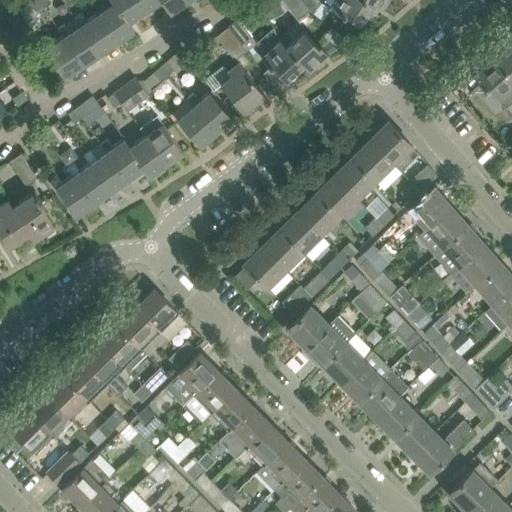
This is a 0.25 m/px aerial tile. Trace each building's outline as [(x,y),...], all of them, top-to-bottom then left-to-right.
[(26,19),(44,7),(38,0),(33,0),(19,10),(26,19)] [(111,0),(113,2),(114,1),(128,22),(145,10),(137,0),(111,0)] [(137,0),(145,10),(160,0),(137,0)] [(162,0),(171,12),(187,0),(162,0)] [(269,0),(262,4),(271,19),(285,12),(278,0),(269,0)] [(309,9),(313,12),(309,9),(301,0),(283,0),(298,18),(309,9)] [(301,0),(309,9),(313,12),(321,2),(319,0),(301,0)] [(376,12),(380,6),(373,2),(370,0),(333,0),(330,6),(344,15),(345,13),(360,22),(368,10),(373,13),(376,12)] [(97,13),(116,42),(134,30),(128,22),(114,1),(113,2),(97,13)] [(80,24),(100,53),(116,42),(97,13),(86,20),(81,12),(74,16),(80,24)] [(227,27),(246,50),(257,42),(238,18),(227,27)] [(63,36),(83,65),(100,53),(80,24),(69,31),(64,23),(58,27),(63,36)] [(235,59),(246,50),(227,27),(216,35),(235,59)] [(304,63),(303,63),(309,70),(328,53),(322,46),(319,43),(317,45),(303,29),(294,38),(288,31),(279,39),(294,55),(296,54),(304,63)] [(65,77),(83,65),(63,36),(52,43),(46,35),(40,39),(65,77)] [(285,79),(303,63),(304,63),(296,54),(294,55),(279,39),(261,55),(270,66),(272,64),(285,79)] [(329,40),(322,46),(328,53),(330,55),(338,50),(329,40)] [(511,41),(494,58),(511,77),(511,41)] [(196,48),(186,56),(194,66),(200,61),(200,53),(196,48)] [(511,101),(511,77),(494,58),(475,75),(495,98),(496,98),(504,108),(511,101)] [(162,82),(175,71),(166,61),(153,72),(162,82)] [(221,83),(230,94),(242,110),(264,93),(239,62),(228,70),(232,75),(221,83)] [(121,101),(120,101),(126,110),(148,94),(135,76),(114,92),(121,101)] [(17,104),(27,98),(22,91),(12,97),(17,104)] [(193,105),(216,131),(232,117),(209,91),(199,100),(193,92),(187,97),(193,105)] [(114,92),(107,96),(110,101),(114,106),(120,101),(121,101),(114,92)] [(89,113),(100,105),(98,103),(97,104),(91,96),(75,107),(82,117),(89,112),(89,113)] [(200,145),(216,131),(193,105),(177,119),(200,145)] [(75,107),(68,112),(73,119),(75,122),(82,117),(75,107)] [(139,127),(165,163),(183,151),(156,114),(139,127)] [(370,139),(392,161),(396,157),(410,143),(389,121),(370,139)] [(56,136),(55,135),(49,126),(35,136),(42,146),(56,136)] [(143,167),(142,168),(148,176),(165,163),(139,127),(123,138),(143,167)] [(100,143),(126,179),(142,168),(143,167),(123,138),(112,146),(107,138),(100,143)] [(352,156),(374,179),(392,161),(370,139),(352,156)] [(89,162),(110,191),(126,179),(100,143),(90,150),(84,154),(90,162),(89,162)] [(36,175),(34,173),(21,152),(10,159),(25,183),(36,175)] [(334,174),(356,196),(374,179),(352,156),(334,174)] [(73,174),(93,203),(110,191),(89,162),(79,170),(74,162),(67,167),(73,174)] [(412,181),(419,190),(437,174),(428,164),(410,179),(412,181)] [(76,215),(93,203),(73,174),(62,182),(57,174),(50,179),(76,215)] [(316,192),(338,214),(356,196),(334,174),(316,192)] [(407,200),(419,190),(412,181),(400,191),(407,200)] [(409,207),(426,226),(450,205),(433,186),(409,207)] [(29,232),(28,233),(33,239),(53,226),(32,192),(12,204),(11,205),(29,232)] [(298,209),(320,232),(338,214),(316,192),(298,209)] [(0,231),(9,245),(28,233),(29,232),(11,205),(12,204),(7,198),(0,202),(0,231)] [(386,205),(375,216),(384,225),(394,214),(386,205)] [(417,235),(433,254),(443,245),(466,224),(450,205),(426,226),(417,235)] [(280,227),(302,249),(320,232),(298,209),(280,227)] [(373,235),(384,225),(375,216),(365,226),(373,235)] [(443,245),(433,254),(450,273),(460,264),(483,243),(466,224),(443,245)] [(262,245),(284,267),(302,249),(280,227),(262,245)] [(350,240),(339,251),(348,259),(358,249),(350,240)] [(460,264),(450,273),(467,292),(477,284),(476,283),(500,262),(483,243),(460,264)] [(266,285),(284,267),(262,245),(243,263),(266,285)] [(339,251),(321,269),(329,278),(348,259),(339,251)] [(355,260),(372,277),(381,269),(365,251),(355,260)] [(476,283),(477,284),(493,302),(511,284),(511,275),(500,262),(476,283)] [(344,271),(361,290),(370,282),(352,263),(344,271)] [(321,269),(303,287),(311,295),(329,278),(321,269)] [(372,277),(389,295),(398,287),(381,269),(372,277)] [(384,297),(370,282),(361,290),(362,290),(361,291),(375,305),(384,297)] [(281,302),(283,304),(293,313),(311,295),(303,287),(300,284),(281,302)] [(389,295),(407,314),(419,302),(402,284),(398,288),(398,287),(389,295)] [(511,284),(493,302),(510,321),(511,318),(511,284)] [(136,306),(160,330),(155,325),(163,318),(168,322),(178,312),(154,288),(136,306)] [(433,318),(419,302),(407,314),(421,329),(433,318)] [(423,332),(441,351),(450,343),(457,336),(460,333),(453,326),(443,335),(437,329),(459,308),(454,303),(423,332)] [(287,327),(305,345),(328,323),(309,305),(287,327)] [(119,323),(138,342),(145,335),(150,340),(160,330),(136,306),(119,323)] [(385,316),(395,327),(404,319),(394,308),(385,316)] [(328,323),(305,345),(307,347),(303,350),(312,359),(316,356),(323,363),(345,341),(355,332),(337,314),(328,323)] [(422,337),(404,319),(395,327),(396,327),(387,335),(405,354),(422,337)] [(101,340),(129,369),(147,352),(138,342),(119,323),(101,340)] [(457,336),(450,343),(461,354),(474,341),(463,330),(460,333),(457,336)] [(345,341),(323,363),(341,381),(363,359),(372,350),(355,332),(345,341)] [(187,339),(178,348),(186,357),(195,348),(187,339)] [(83,358),(107,382),(118,394),(127,385),(116,374),(125,365),(129,369),(101,340),(83,358)] [(441,351),(458,369),(467,361),(461,354),(450,343),(441,351)] [(420,353),(430,364),(439,356),(428,345),(420,353)] [(177,366),(186,357),(178,348),(169,357),(177,366)] [(372,350),(363,359),(341,381),(358,399),(390,368),(372,350)] [(193,394),(198,390),(218,370),(199,352),(165,385),(184,404),(193,394)] [(449,367),(439,356),(430,364),(431,365),(418,377),(428,387),(449,367)] [(65,375),(85,395),(92,387),(97,392),(107,382),(83,358),(65,375)] [(458,369),(475,387),(484,379),(467,361),(458,369)] [(390,368),(358,399),(376,417),(398,395),(408,386),(390,368)] [(235,388),(218,370),(198,390),(193,394),(184,404),(201,422),(211,412),(235,388)] [(447,382),(465,401),(474,393),(456,374),(447,382)] [(47,393),(71,418),(89,400),(85,395),(65,375),(47,393)] [(143,383),(151,392),(160,383),(151,375),(143,383)] [(488,375),(484,379),(475,387),(494,407),(511,389),(511,383),(506,377),(498,385),(488,375)] [(142,401),(151,392),(143,383),(134,392),(142,401)] [(235,388),(211,412),(228,429),(252,405),(235,388)] [(30,411),(54,435),(56,436),(72,421),(70,419),(71,418),(47,393),(30,411)] [(491,411),(474,393),(465,401),(482,419),(491,411)] [(398,395),(376,417),(394,435),(416,413),(398,395)] [(252,405),(228,429),(245,447),(270,423),(252,405)] [(35,453),(54,435),(30,411),(11,428),(35,453)] [(107,418),(115,426),(120,431),(127,424),(114,411),(107,418)] [(139,430),(138,431),(147,440),(147,439),(164,423),(155,414),(146,422),(137,413),(129,421),(139,430)] [(416,413),(394,435),(411,453),(434,431),(416,413)] [(107,418),(90,435),(89,436),(97,444),(115,426),(107,418)] [(434,431),(411,453),(429,471),(473,428),(463,418),(442,439),(434,431)] [(270,423),(245,447),(263,464),(287,441),(270,423)] [(130,439),(139,448),(148,440),(147,439),(147,440),(138,431),(130,439)] [(502,440),(511,451),(511,434),(510,432),(502,440)] [(81,444),(72,453),(80,461),(97,444),(89,436),(90,435),(88,433),(79,442),(81,444)] [(160,444),(169,453),(177,445),(168,436),(160,444)] [(156,449),(148,440),(139,448),(148,457),(156,449)] [(287,441),(263,464),(263,465),(257,471),(274,488),(304,458),(287,441)] [(186,453),(177,445),(169,453),(178,462),(186,453)] [(68,450),(47,471),(58,482),(80,461),(72,453),(71,453),(68,450)] [(63,487),(81,505),(105,481),(110,475),(92,457),(63,487)] [(165,474),(174,483),(182,475),(165,457),(150,472),(158,481),(165,474)] [(304,458),(274,488),(274,489),(275,488),(283,497),(289,491),(298,500),(322,476),(304,458)] [(186,470),(203,488),(212,480),(203,471),(207,468),(198,459),(186,470)] [(467,510),(490,488),(498,480),(480,461),(449,491),(467,510)] [(191,484),(182,475),(174,483),(183,492),(191,484)] [(286,511),(320,511),(339,494),(322,476),(298,500),(290,508),(286,511)] [(203,488),(221,506),(229,497),(212,480),(203,488)] [(81,505),(87,511),(108,511),(122,499),(105,481),(81,505)] [(490,488),(467,510),(469,511),(500,511),(507,506),(490,488)] [(196,511),(200,509),(202,511),(214,511),(216,510),(199,492),(188,503),(196,511)] [(339,494),(320,511),(356,511),(357,511),(339,494)] [(221,506),(226,511),(243,511),(229,497),(221,506)] [(258,511),(268,503),(264,498),(249,511),(258,511)] [(108,511),(135,511),(122,499),(108,511)]
